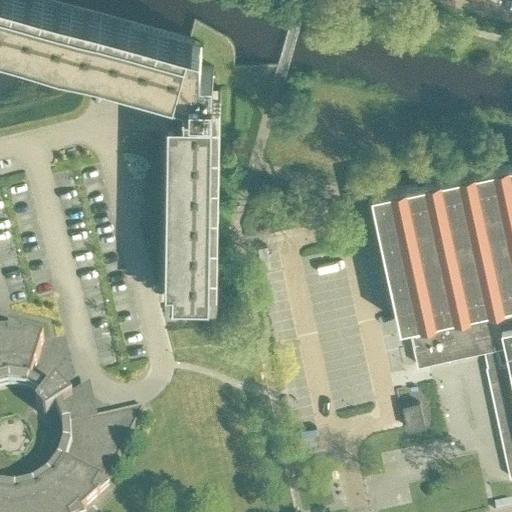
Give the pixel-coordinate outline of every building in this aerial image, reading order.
[(166,283),(172,283),(172,297),(208,297),(213,86),(213,65),(201,65),(201,42),(203,42),(130,21),(53,0),(0,0),(0,38),(166,86),(165,115),(168,115),(166,283)] [(511,157),(372,187),(378,214),(384,242),(401,321),(408,320),(417,363),(426,361),(484,348),(487,363),(486,363),(504,447),(510,475),(511,474),(511,157)] [(0,511),(89,511),(110,493),(104,490),(145,411),(89,424),(83,396),(72,403),(55,385),(36,411),(46,421),(62,411),(70,428),(69,429),(69,430),(70,430),(71,448),(70,448),(70,450),(65,469),(52,485),(35,496),(15,501),(0,498),(0,385),(10,384),(29,386),(31,387),(44,344),(20,336),(20,337),(23,338),(22,343),(9,344),(9,339),(0,339),(0,511)] [(338,402),(375,396),(368,351),(351,354),(351,358),(331,362),(338,402)] [(403,404),(407,426),(423,423),(418,401),(403,404)]
